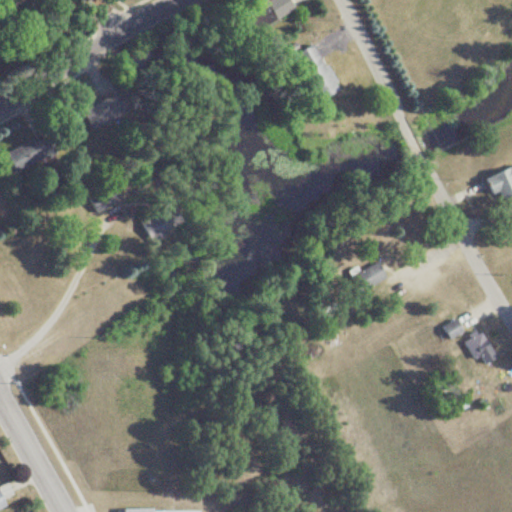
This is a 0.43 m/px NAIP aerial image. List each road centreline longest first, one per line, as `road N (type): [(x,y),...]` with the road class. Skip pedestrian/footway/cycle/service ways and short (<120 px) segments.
road 1 (residential): [(339,0),(509,309)]
road 2 (tertiary): [(0,100),(175,0)]
road 3 (residential): [(61,511),(0,401)]
